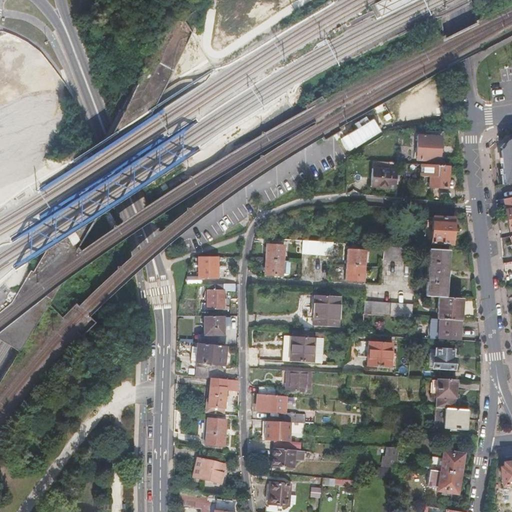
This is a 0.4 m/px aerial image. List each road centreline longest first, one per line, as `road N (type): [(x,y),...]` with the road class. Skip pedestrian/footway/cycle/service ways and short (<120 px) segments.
road 1 (residential): [(248,511),(240,283),(250,225),(298,204),(343,199),(478,209)]
road 2 (secondary): [(164,346),(145,249),(62,37),(36,0)]
road 3 (secondary): [(164,346),(164,291),(152,239),(60,0)]
road 4 (unknown): [(242,361),(424,373)]
road 5 (unknown): [(240,283),(380,288),(392,279),(393,263)]
road 6 (residential): [(478,209),(497,373)]
road 7 (secondary): [(160,511),(164,346)]
